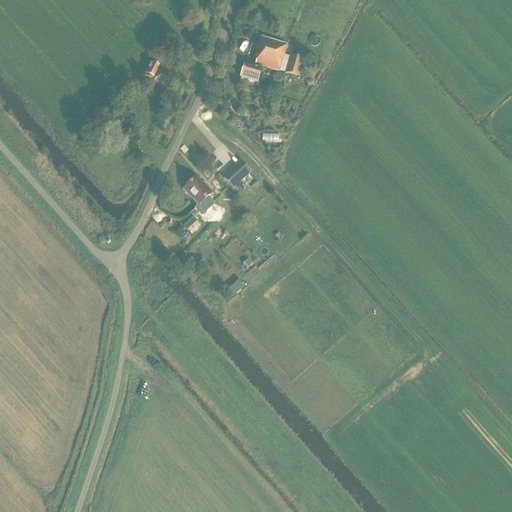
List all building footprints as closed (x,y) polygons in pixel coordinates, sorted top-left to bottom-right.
[(279,72),(287,45),(260,38),(255,57),(257,58),(255,65),(254,69),(244,66),(240,79),(257,84),(262,67),(279,72)] [(245,41),(240,50),(246,54),(251,45),(245,41)] [(304,60),(289,55),(284,74),(299,78),(304,60)] [(156,72),(159,67),(151,63),(145,75),(153,79),(155,77),(156,78),(154,82),(167,89),(172,80),(159,73),(156,72)] [(116,136),(104,129),(100,137),(112,143),(116,136)] [(250,173),(241,162),(223,179),(233,189),(250,173)] [(196,178),(182,190),(198,208),(212,196),(196,178)] [(200,227),(192,218),(183,226),(191,236),(200,227)] [(119,246),(117,240),(110,243),(112,248),(119,246)]
